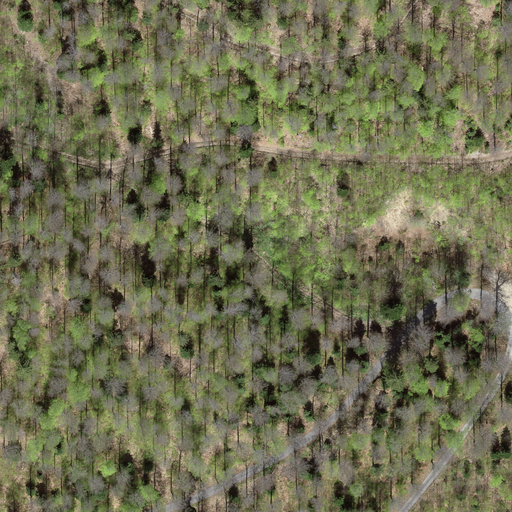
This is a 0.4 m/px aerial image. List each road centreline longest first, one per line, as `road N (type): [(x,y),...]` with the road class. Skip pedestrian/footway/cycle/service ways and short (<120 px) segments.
road 1 (track): [(0,132),(111,164),(232,140),(299,154),(460,163),(511,154)]
road 2 (unclassified): [(159,511),(232,482),(308,437),(443,298),(478,292),(511,314)]
road 3 (track): [(416,0),(380,39),(324,59),(282,56),(229,37),(162,0)]
road 4 (unclassified): [(511,358),(401,511)]
